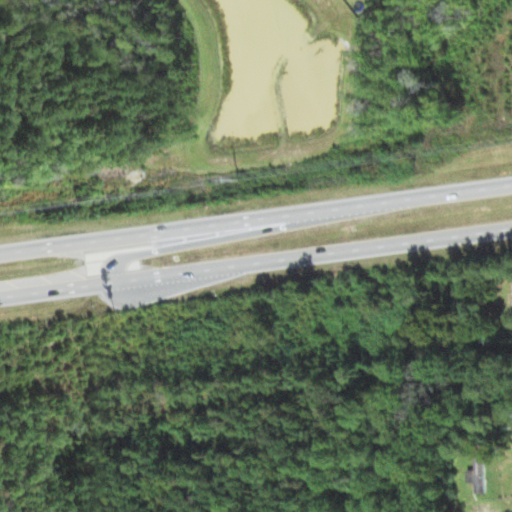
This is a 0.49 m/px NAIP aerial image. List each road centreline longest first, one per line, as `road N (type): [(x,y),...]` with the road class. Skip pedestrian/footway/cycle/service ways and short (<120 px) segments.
road 1 (trunk): [(511,184),(0,254)]
road 2 (trunk): [(0,296),(511,227)]
road 3 (trunk): [(248,220),(122,259),(113,281)]
